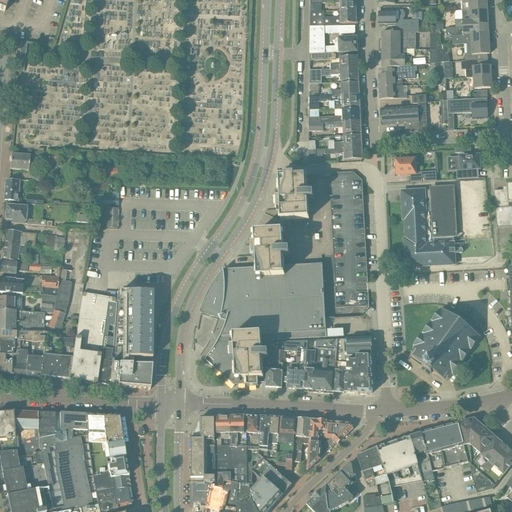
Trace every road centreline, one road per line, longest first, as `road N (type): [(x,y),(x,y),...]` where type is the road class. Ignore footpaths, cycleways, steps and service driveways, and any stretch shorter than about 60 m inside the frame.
road 1 (residential): [(387,410),(373,165)]
road 2 (residential): [(498,25),(506,127),(371,138)]
road 3 (tertiary): [(249,208),(270,146),(280,0)]
road 4 (tertiary): [(267,0),(262,128),(241,201)]
road 5 (unclassified): [(372,411),(177,404)]
road 6 (tertiary): [(210,249),(172,316),(158,405)]
road 7 (residential): [(0,401),(158,405)]
road 8 (tertiary): [(177,404),(181,330),(219,256)]
road 9 (residential): [(371,138),(365,0)]
road 10 (residential): [(284,511),(370,427),(372,411)]
